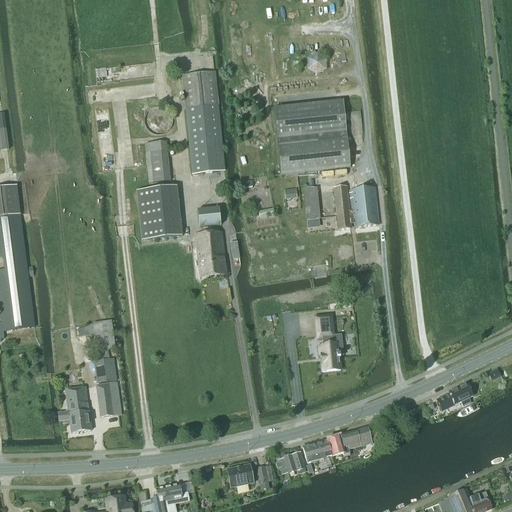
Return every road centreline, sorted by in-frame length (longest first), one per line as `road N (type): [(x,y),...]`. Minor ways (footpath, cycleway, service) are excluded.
road 1 (secondary): [(0,470),(119,465),(260,443),(351,417),(511,345)]
road 2 (track): [(511,250),(485,0)]
